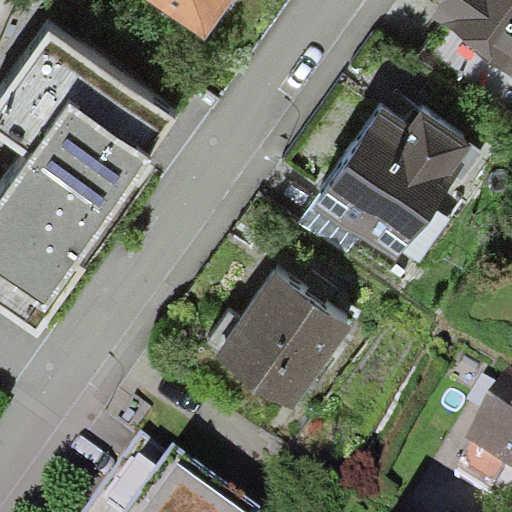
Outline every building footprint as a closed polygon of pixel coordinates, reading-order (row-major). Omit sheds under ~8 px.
[(178,0),(198,16),(210,0),(178,0)] [(511,0),(423,0),(420,5),(507,68),(511,61),(511,0)] [(178,105),(49,10),(0,76),(0,115),(25,134),(0,167),(0,293),(34,319),(86,248),(77,242),(178,105)] [(363,238),(397,262),(481,142),(396,82),(312,203),(363,238)] [(216,357),(295,412),(355,324),(276,270),(216,357)] [(511,373),(510,372),(465,444),(473,449),(454,479),(490,501),(507,474),(511,477),(511,373)] [(240,511),(145,444),(95,511),(240,511)]
